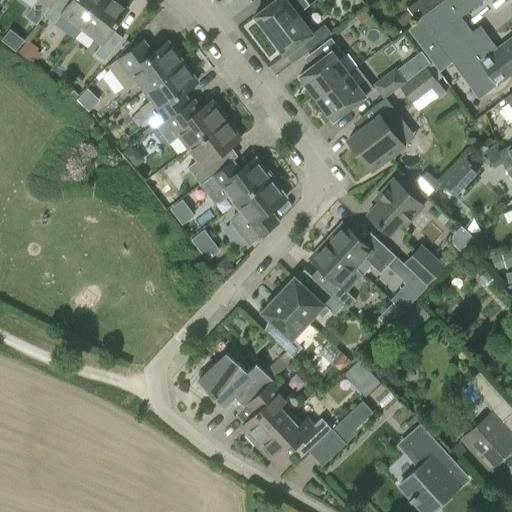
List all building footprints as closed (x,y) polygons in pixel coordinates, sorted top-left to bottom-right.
[(42,16),(44,14),(54,0),(36,0),(25,16),(36,24),(42,16)] [(54,0),(44,14),(44,15),(54,23),(62,13),(81,28),(102,0),(54,0)] [(121,0),(102,0),(81,28),(101,43),(94,52),(104,60),(122,37),(112,29),(128,8),(120,2),(121,0)] [(309,6),(304,0),(273,0),(274,1),(253,16),(269,36),(297,14),(309,6)] [(415,0),(406,7),(416,21),(421,17),(432,9),(445,0),(415,0)] [(479,25),(472,30),(461,14),(479,0),(445,0),(432,9),(421,17),(419,19),(407,30),(439,71),(453,60),(454,61),(453,61),(479,96),(511,71),(511,36),(497,48),(479,25)] [(297,14),(269,36),(284,56),(304,40),(310,49),(330,34),(324,25),(312,34),(297,14)] [(299,75),(316,98),(348,73),(347,72),(338,60),(344,55),(330,38),(310,53),(317,61),(299,75)] [(22,49),(35,60),(40,54),(37,52),(40,48),(29,40),(22,49)] [(137,82),(144,91),(182,61),(167,42),(152,53),(143,40),(108,66),(126,90),(137,82)] [(197,81),(182,61),(144,91),(151,100),(140,109),(154,128),(156,126),(183,106),(189,102),(182,92),(197,81)] [(348,73),(316,98),(333,120),(373,89),(356,66),(347,72),(348,73)] [(425,68),(398,87),(411,104),(437,85),(425,68)] [(404,81),(396,71),(394,69),(374,84),(383,97),(398,86),(404,81)] [(187,148),(226,119),(211,100),(191,116),(183,106),(156,126),(169,144),(179,136),(187,148)] [(360,130),(347,139),(364,161),(366,160),(373,169),(403,146),(389,128),(400,119),(390,106),(385,110),(379,102),(360,116),(366,125),(360,130)] [(240,138),(226,119),(187,148),(196,160),(187,167),(200,184),(201,183),(224,166),(216,157),(240,138)] [(497,146),(485,152),(494,167),(505,161),(511,174),(511,142),(499,150),(497,146)] [(146,161),(136,148),(127,156),(137,168),(146,161)] [(477,168),(462,154),(438,180),(453,194),(477,168)] [(227,164),(224,166),(201,183),(214,199),(219,200),(227,194),(234,203),(271,175),(264,165),(260,164),(255,158),(234,173),(227,164)] [(271,175),(234,203),(240,211),(232,218),(231,222),(248,245),(279,222),(278,221),(273,225),(264,213),(285,197),(279,189),(279,185),(271,175)] [(422,206),(393,179),(380,193),(381,195),(379,198),(376,197),(375,198),(378,201),(367,214),(389,234),(409,213),(412,217),(422,206)] [(177,200),(168,208),(180,222),(189,214),(177,200)] [(328,239),(326,241),(355,268),(364,259),(376,270),(383,262),(387,265),(395,256),(373,235),(365,244),(342,223),(339,227),(336,227),(328,235),(328,239)] [(189,237),(204,259),(217,251),(202,229),(189,237)] [(324,288),(342,305),(346,309),(355,300),(346,291),(354,283),(347,277),(355,268),(326,241),(324,243),(321,243),(313,252),(313,255),(310,258),(332,279),(324,288)] [(442,265),(420,245),(404,263),(426,283),(442,265)] [(511,247),(502,250),(507,266),(511,264),(511,247)] [(506,266),(501,252),(490,257),(496,271),(506,266)] [(392,300),(404,311),(427,286),(415,275),(392,300)] [(293,276),(277,294),(307,321),(316,312),(322,317),(328,310),(333,315),(342,305),(324,288),(318,283),(310,291),(293,276)] [(307,321),(277,294),(261,311),(276,325),(268,333),(264,329),(263,330),(292,357),(301,347),(292,338),(307,321)] [(240,363),(226,353),(213,365),(212,364),(196,385),(208,395),(210,393),(222,406),(234,396),(242,405),(271,379),(256,362),(247,371),(240,363)] [(350,364),(342,357),(333,367),(341,374),(350,364)] [(359,360),(344,374),(366,397),(381,383),(359,360)] [(511,445),(511,408),(479,371),(466,383),(492,412),(462,438),(488,467),(511,445)] [(257,446),(292,412),(282,403),(287,398),(270,380),(246,403),(246,404),(252,398),(261,407),(241,426),(246,432),(245,433),(257,446)] [(301,422),(292,412),(257,446),(268,457),(269,456),(275,462),(295,444),(303,453),(297,458),(298,459),(319,439),(331,428),(321,417),(313,425),(306,417),(301,422)] [(397,441),(419,466),(400,483),(425,511),(426,511),(468,476),(421,421),(397,441)] [(329,450),(319,439),(298,459),(296,460),(306,471),(329,450)]
